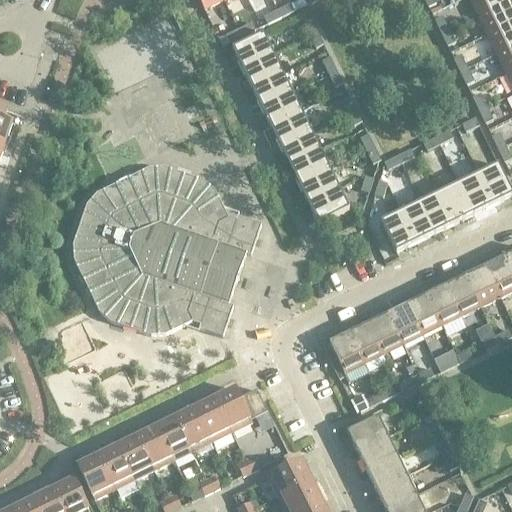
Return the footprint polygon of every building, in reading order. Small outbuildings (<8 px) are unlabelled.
[(224,2),(222,0),(197,0),(204,12),(224,2)] [(436,6),(432,0),(422,0),(428,10),(436,6)] [(509,3),(507,0),(469,0),(478,18),(509,3)] [(511,25),(511,9),(509,3),(478,18),(487,37),(511,25)] [(290,6),(277,13),(281,21),(294,14),(290,6)] [(281,21),(277,13),(264,19),(268,27),(281,21)] [(442,19),(434,23),(440,36),(448,32),(442,19)] [(317,34),(311,21),(303,25),(309,38),(317,34)] [(251,25),(238,32),(242,39),(255,33),(251,25)] [(511,49),(511,25),(487,37),(497,57),(511,49)] [(242,39),(238,32),(225,38),(229,46),(242,39)] [(455,45),(448,32),(440,36),(447,49),(455,45)] [(323,47),(317,34),(309,38),(316,51),(323,47)] [(273,56),(263,36),(232,51),(242,71),(273,56)] [(511,73),(511,49),(497,57),(506,76),(511,73)] [(282,75),(273,56),(242,71),(251,91),(282,75)] [(461,58),(453,62),(459,75),(467,71),(461,58)] [(336,73),(330,60),(322,64),(328,77),(336,73)] [(474,84),(467,71),(459,75),(466,88),(474,84)] [(342,86),(336,73),(328,77),(335,90),(342,86)] [(292,95),(282,75),(251,91),(261,110),(292,95)] [(301,114),(292,95),(261,110),(270,129),(301,114)] [(480,96),(472,100),(478,113),(486,109),(480,96)] [(355,112),(349,99),(341,103),(347,116),(355,112)] [(0,107),(0,145),(5,147),(12,125),(2,122),(6,110),(0,107)] [(493,123),(486,109),(478,113),(485,126),(493,123)] [(361,125),(355,112),(347,116),(354,129),(361,125)] [(311,134),(301,114),(270,129),(280,149),(311,134)] [(479,129),(475,121),(462,127),(466,135),(479,129)] [(320,153),(311,134),(280,149),(289,168),(320,153)] [(453,141),(449,134),(436,140),(440,148),(453,141)] [(499,135),(491,139),(497,152),(505,148),(499,135)] [(374,151),(368,137),(360,141),(366,154),(374,151)] [(440,148),(436,140),(423,146),(427,154),(440,148)] [(511,162),(505,148),(497,152),(504,165),(511,162)] [(380,164),(374,151),(366,154),(373,168),(380,164)] [(330,172),(320,153),(289,168),(299,188),(330,172)] [(414,161),(410,153),(397,159),(401,167),(414,161)] [(401,167),(397,159),(384,165),(388,173),(401,167)] [(511,198),(511,195),(498,167),(478,176),(493,207),(511,198)] [(74,263),(99,315),(110,324),(151,338),(165,337),(192,324),(188,315),(203,320),(199,331),(222,339),(233,309),(228,307),(246,256),(251,258),(261,227),(237,219),(234,230),(219,225),(228,220),(214,194),(203,184),(163,170),(148,171),(96,197),(86,208),(73,248),(74,263)] [(339,192),(330,172),(299,188),(308,207),(339,192)] [(493,207),(478,176),(458,186),(474,217),(493,207)] [(360,193),(369,196),(373,182),(365,179),(360,193)] [(387,186),(379,184),(374,198),(383,201),(387,186)] [(474,217),(458,186),(439,195),(454,226),(474,217)] [(349,212),(339,192),(308,207),(318,227),(349,212)] [(454,226),(439,195),(420,205),(435,236),(454,226)] [(435,236),(420,205),(400,215),(416,245),(435,236)] [(416,245),(400,215),(380,224),(396,255),(416,245)] [(511,294),(511,276),(504,260),(484,270),(500,301),(511,294)] [(500,301),(484,270),(465,279),(480,310),(500,301)] [(480,310),(465,279),(446,289),(461,320),(480,310)] [(461,320),(446,289),(426,298),(441,329),(461,320)] [(441,329),(426,298),(407,308),(422,339),(441,329)] [(422,339),(407,308),(388,317),(403,348),(422,339)] [(403,348),(388,317),(368,327),(383,358),(403,348)] [(383,358),(368,327),(349,336),(364,367),(383,358)] [(489,328),(476,334),(481,346),(494,339),(489,328)] [(508,333),(494,339),(498,347),(511,341),(508,333)] [(368,375),(364,367),(349,336),(329,346),(331,351),(345,380),(348,385),(368,375)] [(498,347),(494,339),(481,346),(485,354),(498,347)] [(331,351),(326,354),(340,383),(345,380),(331,351)] [(469,352),(456,358),(460,366),(473,360),(469,352)] [(460,366),(456,358),(443,365),(446,373),(460,366)] [(430,371),(417,377),(421,385),(434,379),(430,371)] [(421,385),(417,377),(404,384),(408,392),(421,385)] [(391,390),(378,396),(382,404),(395,398),(391,390)] [(235,392),(214,402),(231,436),(252,426),(235,392)] [(256,392),(243,399),(254,421),(267,415),(256,392)] [(382,404),(378,396),(365,403),(369,411),(382,404)] [(231,436),(214,402),(195,411),(212,445),(231,436)] [(432,418),(426,405),(418,408),(424,422),(432,418)] [(212,445),(195,411),(176,421),(192,455),(212,445)] [(438,431),(432,418),(424,422),(431,435),(438,431)] [(347,435),(357,455),(388,440),(378,420),(347,435)] [(192,455),(176,421),(156,430),(173,464),(192,455)] [(173,464),(156,430),(137,440),(154,474),(173,464)] [(154,474),(137,440),(117,449),(134,483),(154,474)] [(397,459),(388,440),(357,455),(366,474),(397,459)] [(451,456),(444,442),(436,446),(443,460),(451,456)] [(134,483),(117,449),(98,459),(115,493),(134,483)] [(457,470),(451,456),(443,460),(450,474),(457,470)] [(115,493),(98,459),(78,469),(94,503),(115,493)] [(407,479),(397,459),(366,474),(376,494),(407,479)] [(253,460),(245,464),(251,475),(258,472),(253,460)] [(251,475),(245,464),(237,468),(243,479),(251,475)] [(312,484),(302,464),(267,481),(277,501),(312,484)] [(214,479),(206,483),(212,494),(220,491),(214,479)] [(387,511),(416,498),(407,479),(376,494),(384,511),(387,511)] [(87,511),(73,482),(52,492),(62,511),(87,511)] [(212,494),(206,483),(198,487),(204,498),(212,494)] [(304,511),(321,504),(312,484),(277,501),(282,511),(304,511)] [(62,511),(52,492),(33,502),(38,511),(62,511)] [(465,497),(459,510),(463,511),(467,511),(473,500),(465,497)] [(175,498),(168,502),(172,511),(176,511),(181,510),(175,498)] [(423,511),(416,498),(387,511),(423,511)] [(38,511),(33,502),(14,511),(38,511)] [(172,511),(168,502),(160,506),(162,511),(172,511)] [(484,511),(487,506),(479,503),(474,511),(484,511)]
